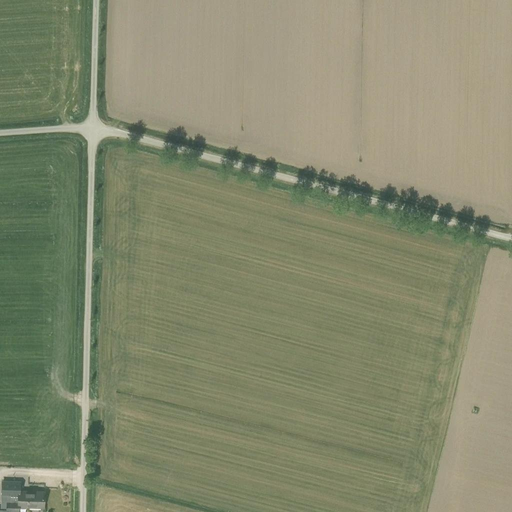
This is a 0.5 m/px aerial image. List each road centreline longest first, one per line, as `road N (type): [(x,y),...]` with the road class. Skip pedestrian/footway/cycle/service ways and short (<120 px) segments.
road 1 (unclassified): [(511,240),(93,127)]
road 2 (unclassified): [(83,511),(93,127)]
road 3 (unclassified): [(93,127),(97,0)]
